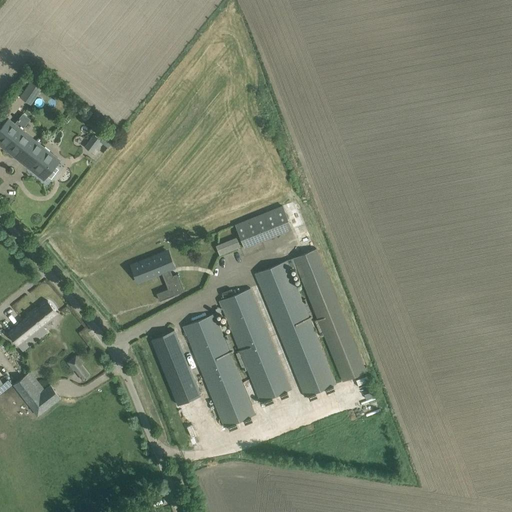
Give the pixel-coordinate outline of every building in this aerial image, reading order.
[(46,81),(36,74),(27,87),(37,94),(46,81)] [(18,155),(20,157),(29,164),(27,166),(44,180),(47,176),(51,179),(59,169),(55,166),(60,160),(34,139),(26,133),(22,130),(14,124),(8,119),(0,129),(0,145),(16,158),(18,155)] [(94,135),(86,146),(92,151),(100,140),(94,135)] [(236,224),(244,247),(308,222),(299,200),(236,224)] [(236,237),(215,245),(219,255),(240,247),(236,237)] [(291,267),(296,265),(342,381),(366,371),(317,248),(255,273),(304,397),(337,384),(291,267)] [(168,250),(132,265),(137,277),(138,276),(140,280),(138,281),(139,281),(163,271),(166,278),(164,278),(168,288),(170,287),(173,295),(184,291),(177,273),(171,276),(168,269),(174,267),(168,250)] [(291,389),(250,288),(219,300),(260,402),(291,389)] [(58,313),(48,301),(8,333),(23,351),(48,331),(43,325),(58,313)] [(224,427),(255,414),(214,313),(183,326),(224,427)] [(174,329),(151,339),(177,405),(201,395),(174,329)] [(83,380),(90,375),(79,361),(72,367),(83,380)] [(40,392),(26,374),(13,385),(37,416),(61,398),(50,384),(44,389),(40,392)]
